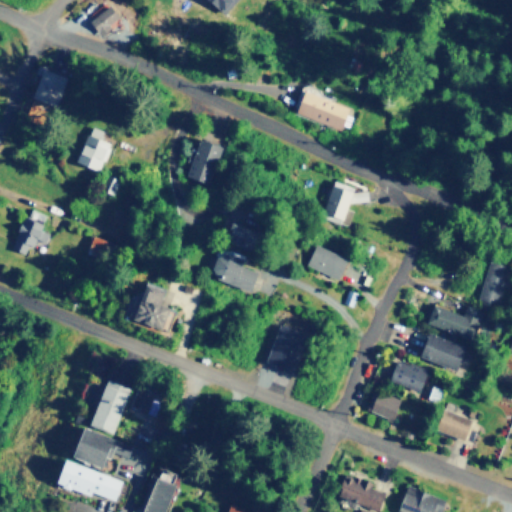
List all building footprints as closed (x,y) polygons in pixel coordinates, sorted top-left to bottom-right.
[(211,0),(221,11),(232,0),(211,0)] [(106,23),(118,14),(110,3),(88,19),(99,34),(109,27),(106,23)] [(53,104),(65,76),(42,66),(30,95),(53,104)] [(341,127),(348,104),(302,90),(294,112),(341,127)] [(78,162),(101,167),(107,139),(100,137),(102,128),(86,124),(78,162)] [(186,177),(208,182),(218,142),(195,136),(186,177)] [(353,185),(332,177),(320,210),(341,218),(353,185)] [(352,200),(368,200),(368,188),(352,189),(352,200)] [(45,213),(27,206),(9,246),(25,253),(33,236),(43,241),(47,232),(39,228),(45,213)] [(96,258),(105,239),(91,233),(83,252),(96,258)] [(347,255),(315,243),(307,264),(339,276),(347,255)] [(258,268),(248,266),(250,258),(217,249),(210,277),(253,288),(258,268)] [(508,265),(488,258),(475,296),(496,303),(508,265)] [(171,290),(148,281),(133,316),(164,329),(173,307),(166,304),(171,290)] [(425,323),(470,337),(476,317),(431,304),(425,323)] [(265,359),(292,369),(306,331),(279,321),(265,359)] [(457,368),(464,345),(426,333),(419,356),(457,368)] [(420,388),(427,367),(396,358),(389,380),(420,388)] [(113,431),(129,386),(105,377),(89,422),(113,431)] [(130,404),(146,410),(154,389),(139,383),(130,404)] [(371,412),(394,417),(399,396),(376,390),(371,412)] [(471,416),(443,407),(437,429),(465,437),(471,416)] [(72,454),(103,466),(115,437),(83,425),(72,454)] [(122,478),(66,457),(56,482),(89,494),(91,490),(114,499),(122,478)] [(337,497),(380,507),(384,490),(370,487),(372,479),(343,471),(337,497)] [(397,511),(432,511),(433,510),(439,511),(445,498),(406,482),(395,511),(397,511)]
